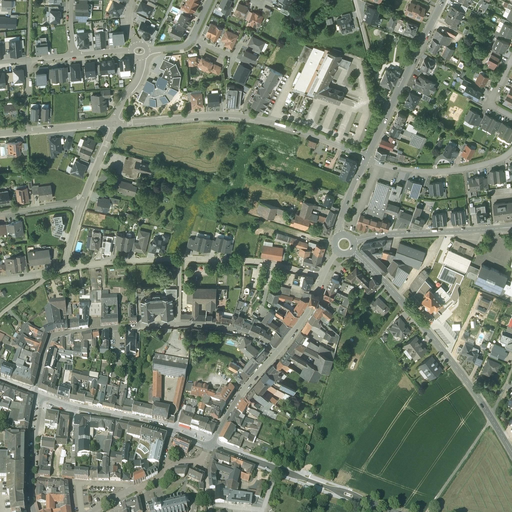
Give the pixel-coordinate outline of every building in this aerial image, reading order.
[(4,0),(1,0),(1,9),(10,9),(11,0),(4,0)] [(119,3),(113,0),(113,1),(108,11),(119,16),(124,5),(119,3)] [(197,5),(187,0),(184,6),(184,7),(190,10),(194,12),(197,5)] [(231,0),(221,0),(220,5),(223,7),(227,9),(229,5),(231,0)] [(295,0),(279,0),(279,2),(284,4),(283,7),(290,10),(292,6),(293,7),(295,0)] [(486,10),(489,3),(483,1),(483,0),(479,0),(479,1),(482,2),(480,7),(486,10)] [(147,4),(141,2),(137,10),(149,16),(153,7),(147,4)] [(416,4),(411,2),(409,5),(408,5),(405,11),(409,12),(408,14),(418,18),(418,16),(422,18),(425,12),(424,11),(425,8),(419,5),(420,4),(417,3),(416,4)] [(245,6),(238,3),(234,12),(237,13),(237,14),(240,15),(243,16),(246,9),(247,7),(245,6)] [(184,6),(182,5),(180,9),(183,11),(188,13),(190,10),(184,7),(184,6)] [(373,8),(367,6),(365,12),(368,13),(377,16),(379,10),(373,8)] [(458,10),(451,6),(448,13),(459,19),(462,12),(463,12),(458,10)] [(288,15),(290,10),(283,7),(281,11),(288,15)] [(58,10),(49,10),(49,11),(49,16),(49,21),(59,21),(59,20),(59,11),(59,10),(58,10)] [(256,13),(253,12),(252,13),(249,20),(249,21),(252,22),(251,24),(255,25),(255,24),(258,25),(263,16),(260,15),(260,14),(256,13)] [(377,16),(368,13),(365,19),(369,20),(377,23),(380,17),(377,16)] [(459,19),(448,13),(445,20),(452,24),(456,25),(459,19)] [(182,14),(181,14),(178,21),(187,26),(191,18),(190,18),(182,14)] [(141,22),(144,23),(146,18),(139,15),(137,20),(141,22)] [(397,18),(391,15),(387,25),(393,28),(396,21),(397,18)] [(350,16),(344,18),(344,17),(342,18),(342,17),(337,19),(338,24),(340,23),(342,32),(352,30),(348,17),(350,17),(350,16)] [(10,18),(0,17),(0,26),(15,28),(16,18),(10,18)] [(144,23),(141,22),(138,29),(144,32),(142,36),(149,39),(150,37),(154,29),(154,28),(144,23)] [(417,26),(408,22),(406,26),(404,31),(413,35),(414,35),(416,31),(415,31),(417,26)] [(511,26),(508,24),(503,22),(501,27),(511,32),(511,26)] [(217,26),(210,23),(209,26),(205,34),(205,35),(211,38),(217,26)] [(211,38),(216,41),(219,34),(222,28),(217,26),(211,38)] [(175,28),(173,27),(170,34),(180,39),(183,31),(175,28)] [(511,35),(511,32),(501,27),(499,31),(499,32),(503,34),(511,37),(511,35)] [(453,38),(437,30),(432,38),(441,42),(446,45),(448,46),(453,38)] [(123,31),(113,32),(113,38),(114,43),(124,42),(123,31)] [(87,32),(77,33),(78,43),(80,43),(80,47),(89,47),(88,41),(87,32)] [(103,32),(95,33),(97,48),(106,47),(105,40),(104,32),(103,32)] [(231,35),(228,33),(226,36),(227,37),(225,41),(226,42),(225,43),(226,46),(231,48),(237,35),(231,33),(231,35)] [(265,42),(252,36),(248,44),(255,48),(261,50),(265,42)] [(501,39),(496,37),(494,42),(506,48),(508,43),(501,39)] [(441,42),(432,38),(427,48),(436,52),(438,48),(438,49),(438,48),(440,46),(439,46),(440,45),(441,42)] [(19,39),(9,40),(10,49),(10,56),(21,55),(19,39)] [(46,42),(40,42),(40,45),(35,45),(36,53),(47,52),(47,49),(46,42)] [(506,48),(494,42),(492,46),(492,47),(496,49),(504,52),(506,48)] [(313,48),(305,45),(300,55),(304,57),(303,60),(306,62),(293,88),(308,93),(328,52),(324,50),(314,46),(313,48)] [(442,52),(441,55),(449,59),(451,56),(454,49),(448,46),(446,45),(445,47),(443,51),(442,52)] [(256,55),(245,50),(242,57),(243,57),(250,60),(253,62),(256,55)] [(328,52),(308,93),(339,103),(343,92),(329,87),(328,84),(337,64),(341,58),(340,57),(341,56),(340,56),(340,55),(329,52),(328,52)] [(499,57),(491,53),(487,60),(489,62),(488,65),(493,68),(494,66),(496,67),(498,63),(497,62),(499,58),(499,57)] [(196,56),(188,57),(189,65),(197,64),(196,63),(199,64),(201,59),(196,57),(196,56)] [(205,59),(201,57),(201,59),(199,64),(198,65),(206,68),(206,69),(209,71),(210,70),(211,68),(211,66),(212,64),(213,63),(209,61),(209,60),(205,59)] [(162,77),(168,80),(166,85),(178,90),(181,77),(174,63),(163,58),(159,69),(164,72),(162,77)] [(351,61),(341,58),(337,64),(347,69),(351,61)] [(129,59),(120,60),(121,67),(121,70),(130,69),(129,59)] [(114,60),(107,61),(108,73),(115,72),(114,63),(114,60)] [(428,62),(424,60),(420,69),(429,73),(433,63),(428,61),(428,62)] [(107,61),(100,61),(100,65),(101,73),(108,73),(107,61)] [(445,66),(436,61),(434,64),(444,69),(445,66)] [(94,62),(85,63),(86,76),(92,75),(91,72),(94,72),(94,65),(94,62)] [(79,63),(70,64),(71,71),(72,71),(73,80),(81,79),(79,63)] [(243,65),(239,63),(236,70),(247,75),(250,68),(243,65)] [(220,67),(214,64),(212,64),(211,66),(211,68),(210,70),(212,70),(211,71),(218,74),(221,69),(220,69),(220,67)] [(38,67),(39,72),(45,71),(45,75),(47,75),(47,70),(47,66),(38,67)] [(267,66),(257,84),(253,91),(253,92),(248,101),(264,110),(271,97),(275,89),(283,75),(267,66)] [(13,72),(14,81),(23,80),(22,69),(13,70),(13,72)] [(247,75),(236,70),(233,76),(238,78),(244,81),(247,75)] [(389,71),(386,70),(384,74),(383,74),(382,77),(380,82),(381,82),(380,83),(385,86),(386,84),(390,87),(391,85),(393,86),(400,72),(395,70),(394,71),(393,71),(393,72),(390,70),(389,71)] [(39,72),(35,72),(36,78),(35,78),(36,83),(46,83),(45,75),(45,71),(39,72)] [(488,77),(480,73),(476,81),(483,86),(488,77)] [(159,75),(156,82),(154,83),(147,80),(142,89),(137,100),(142,102),(147,103),(147,105),(156,106),(156,104),(160,103),(161,104),(169,101),(168,100),(171,96),(172,97),(178,90),(166,85),(168,80),(162,77),(159,75)] [(419,76),(418,79),(416,79),(415,79),(415,81),(415,82),(416,82),(414,86),(418,88),(429,93),(430,90),(433,92),(435,87),(432,85),(434,83),(419,76)] [(234,85),(226,85),(226,106),(240,107),(240,102),(242,90),(242,89),(238,89),(234,88),(234,87),(234,85)] [(469,86),(466,85),(463,92),(467,94),(468,95),(470,96),(471,96),(477,99),(481,92),(469,86)] [(419,97),(410,93),(410,92),(409,93),(410,93),(408,96),(406,100),(406,101),(404,104),(413,109),(414,109),(414,108),(415,105),(416,105),(417,101),(418,101),(417,101),(419,97)] [(191,94),(191,98),(192,107),(196,107),(198,107),(199,107),(202,106),(201,93),(191,94)] [(218,93),(208,94),(209,105),(213,105),(215,104),(215,105),(215,104),(219,104),(219,102),(219,95),(218,93)] [(101,95),(91,95),(92,102),(95,102),(96,110),(105,109),(104,96),(104,94),(101,95)] [(431,97),(423,94),(421,98),(428,102),(431,97)] [(16,104),(3,105),(4,114),(12,113),(17,113),(16,104)] [(38,107),(30,107),(30,119),(34,119),(38,119),(38,118),(38,107)] [(470,109),(467,114),(466,114),(465,116),(465,118),(474,123),(477,115),(478,113),(470,109)] [(398,113),(393,124),(401,127),(403,124),(406,116),(398,113)] [(482,118),(477,115),(474,123),(478,125),(481,121),(482,118)] [(483,122),(482,126),(487,129),(493,118),(487,115),(483,122)] [(499,121),(493,118),(487,129),(493,132),(495,128),(499,121)] [(401,127),(393,124),(389,131),(393,133),(393,134),(397,136),(400,137),(402,133),(402,132),(399,131),(401,127)] [(414,126),(408,124),(407,126),(406,129),(412,132),(414,126)] [(500,131),(498,135),(504,138),(510,127),(504,124),(500,131)] [(411,137),(411,138),(409,144),(415,146),(421,149),(427,139),(412,132),(406,129),(401,127),(399,131),(402,132),(402,133),(411,137)] [(56,138),(54,138),(53,138),(50,139),(51,152),(56,152),(61,151),(60,138),(56,138)] [(72,140),(67,138),(64,146),(69,148),(72,140)] [(388,141),(381,138),(380,144),(392,149),(394,143),(393,143),(394,142),(389,139),(388,141)] [(87,140),(84,139),(81,146),(92,150),(94,144),(87,140)] [(316,142),(307,139),(305,143),(315,147),(316,142)] [(21,141),(8,143),(9,154),(10,154),(13,154),(19,153),(18,146),(21,146),(21,143),(21,141)] [(448,143),(447,146),(446,146),(445,148),(446,149),(443,153),(450,156),(454,149),(455,147),(448,143)] [(467,145),(466,145),(463,152),(462,154),(466,156),(465,157),(469,159),(474,150),(471,149),(471,147),(467,145)] [(92,150),(81,146),(78,152),(81,153),(89,156),(89,157),(92,150)] [(386,152),(377,148),(374,156),(384,159),(385,156),(385,154),(386,152)] [(459,152),(454,149),(451,155),(456,157),(459,152)] [(405,155),(397,153),(395,157),(394,158),(398,159),(398,160),(403,162),(405,155)] [(395,157),(388,155),(387,156),(386,156),(385,156),(384,159),(397,163),(398,160),(398,159),(394,158),(395,157)] [(128,159),(126,158),(122,171),(127,173),(126,176),(137,178),(139,171),(133,169),(136,161),(128,159)] [(356,162),(346,158),(344,163),(344,164),(343,167),(339,175),(350,179),(356,163),(356,162)] [(87,165),(85,164),(79,162),(76,160),(73,167),(72,167),(70,172),(76,175),(77,174),(82,176),(87,165)] [(141,162),(136,161),(133,169),(139,171),(146,173),(146,171),(149,172),(151,165),(153,166),(153,165),(141,162)] [(474,177),(469,178),(470,190),(476,189),(476,187),(484,186),(483,178),(483,176),(474,177)] [(405,188),(408,188),(411,189),(414,182),(407,180),(405,188)] [(128,182),(121,181),(119,189),(123,190),(122,193),(126,194),(126,192),(134,194),(136,187),(137,186),(132,185),(127,184),(128,182)] [(377,181),(374,192),(373,191),(365,215),(381,220),(382,219),(383,214),(385,210),(387,203),(392,186),(377,181)] [(414,182),(411,189),(408,188),(407,193),(410,194),(417,196),(421,183),(414,181),(414,182)] [(396,187),(392,186),(389,197),(394,199),(395,196),(398,198),(402,185),(397,183),(396,187)] [(50,184),(38,186),(38,184),(37,184),(39,193),(40,199),(43,199),(43,198),(51,197),(50,184)] [(26,187),(21,188),(21,190),(16,191),(18,201),(28,200),(26,187)] [(0,191),(0,202),(8,201),(7,190),(0,191)] [(334,196),(326,193),(323,203),(331,205),(334,196)] [(109,199),(101,197),(101,199),(97,198),(95,209),(103,211),(102,211),(105,212),(105,211),(106,211),(109,201),(109,199)] [(309,202),(304,201),(299,214),(309,217),(310,213),(312,206),(313,204),(309,202)] [(277,207),(260,202),(256,213),(273,218),(275,212),(277,207)] [(509,202),(493,204),(495,218),(505,216),(506,217),(511,217),(509,202)] [(387,203),(385,210),(387,211),(397,214),(398,208),(399,207),(394,205),(387,203)] [(412,216),(409,223),(421,228),(425,219),(416,216),(417,215),(418,215),(419,211),(415,209),(415,210),(412,216)] [(331,210),(328,218),(318,215),(316,220),(318,220),(323,222),(324,222),(332,224),(337,212),(331,210)] [(402,212),(402,211),(399,218),(398,220),(409,224),(409,223),(412,216),(402,212)] [(481,211),(477,212),(477,220),(482,220),(482,221),(486,220),(485,211),(481,211)] [(299,214),(296,213),(294,218),(291,217),(289,223),(307,229),(309,222),(310,218),(309,217),(299,214)] [(365,215),(361,213),(357,225),(367,229),(368,225),(378,229),(381,220),(365,215)] [(54,231),(61,233),(62,234),(65,223),(63,222),(62,214),(54,215),(55,227),(54,231)] [(390,222),(382,219),(381,220),(378,229),(383,230),(384,229),(387,230),(390,222)] [(20,220),(15,221),(15,222),(11,222),(12,223),(12,228),(9,229),(10,231),(10,233),(14,232),(15,233),(16,234),(22,234),(20,220)] [(332,224),(324,222),(323,222),(323,224),(320,231),(325,233),(326,232),(329,233),(331,229),(330,229),(332,224)] [(101,232),(92,231),(92,236),(91,236),(90,248),(99,249),(100,237),(101,232)] [(140,243),(134,242),(133,245),(132,250),(145,252),(149,234),(139,231),(138,236),(142,237),(140,243)] [(297,240),(297,239),(276,232),(274,239),(295,246),(297,240)] [(162,239),(154,237),(153,243),(153,245),(153,247),(156,247),(156,249),(163,251),(166,240),(167,241),(169,236),(163,234),(162,239)] [(113,236),(107,235),(107,240),(111,240),(109,251),(105,251),(105,253),(110,254),(112,242),(113,236)] [(194,247),(200,249),(203,237),(196,235),(196,239),(194,247)] [(132,237),(125,236),(124,248),(129,249),(130,244),(130,242),(131,242),(131,238),(132,237)] [(224,238),(217,236),(216,240),(215,248),(221,250),(224,238)] [(209,238),(203,237),(200,249),(207,250),(209,239),(209,238)] [(196,239),(189,238),(187,245),(194,247),(196,239)] [(230,239),(224,238),(221,250),(228,251),(228,250),(229,243),(230,239)] [(308,244),(297,240),(295,246),(301,247),(307,249),(308,245),(308,244)] [(476,248),(462,242),(461,243),(455,240),(451,248),(450,248),(450,249),(471,259),(476,248)] [(369,242),(363,244),(363,245),(359,249),(366,255),(370,252),(367,249),(374,247),(373,242),(369,242)] [(395,254),(388,252),(382,251),(382,253),(381,257),(393,260),(387,268),(389,269),(395,276),(392,281),(399,286),(400,287),(412,266),(418,269),(425,252),(399,242),(395,254)] [(153,243),(150,243),(148,250),(155,252),(156,249),(156,247),(153,247),(153,245),(153,243)] [(322,244),(319,243),(319,245),(316,244),(315,247),(314,250),(312,249),(312,251),(322,254),(324,246),(321,246),(322,244)] [(277,247),(263,245),(261,257),(275,259),(277,247)] [(310,250),(308,257),(310,258),(312,251),(312,249),(314,250),(315,247),(308,245),(307,249),(310,250)] [(310,250),(301,247),(299,254),(304,256),(308,257),(310,250)] [(33,250),(27,251),(29,264),(47,262),(47,261),(50,260),(48,248),(46,248),(40,249),(33,250)] [(450,249),(448,249),(443,261),(445,262),(454,266),(466,271),(469,264),(471,259),(450,249)] [(322,254),(312,251),(310,258),(313,259),(320,261),(322,254)] [(387,268),(376,257),(377,256),(381,257),(382,253),(375,253),(371,253),(370,252),(366,255),(366,256),(385,274),(389,269),(387,268)] [(16,257),(10,258),(10,259),(7,260),(8,266),(11,266),(11,270),(17,269),(17,268),(16,257)] [(511,265),(511,278),(511,281),(506,279),(500,292),(503,293),(504,291),(511,294),(511,260),(510,264),(511,265)] [(441,285),(433,292),(442,302),(450,295),(456,281),(460,283),(464,275),(453,270),(454,266),(445,262),(439,276),(452,282),(449,289),(446,291),(441,285)] [(479,269),(469,264),(466,271),(468,272),(469,270),(477,274),(479,269)] [(489,268),(481,264),(479,269),(477,274),(474,279),(474,281),(482,285),(482,286),(491,290),(491,289),(500,292),(506,279),(507,276),(499,272),(499,271),(490,267),(489,268)] [(466,271),(454,266),(453,270),(464,275),(466,271)] [(369,282),(360,273),(361,272),(356,267),(347,277),(352,282),(356,278),(365,286),(364,287),(370,293),(375,288),(375,289),(379,284),(373,278),(369,282)] [(477,274),(469,270),(468,272),(466,276),(474,279),(477,274)] [(413,295),(424,279),(427,276),(421,272),(408,289),(413,295)] [(61,276),(64,292),(71,291),(67,274),(61,276)] [(313,278),(304,276),(304,280),(302,285),(302,286),(308,287),(310,288),(311,283),(312,284),(312,282),(313,282),(313,280),(313,279),(313,278)] [(331,277),(327,287),(335,291),(336,289),(337,286),(338,283),(339,281),(332,278),(331,277)] [(431,286),(424,279),(413,295),(419,301),(420,300),(430,310),(429,311),(435,318),(447,307),(442,302),(433,292),(429,288),(431,286)] [(301,298),(304,299),(307,292),(308,287),(302,286),(292,283),(291,288),(290,291),(294,292),(293,296),(301,298)] [(291,288),(278,285),(276,292),(280,292),(289,295),(290,291),(291,288)] [(327,287),(324,293),(325,294),(332,297),(334,298),(336,294),(337,292),(335,291),(327,287)] [(177,288),(166,288),(166,296),(167,296),(168,298),(172,298),(172,299),(174,299),(177,299),(177,288)] [(203,288),(193,288),(193,306),(198,307),(198,305),(198,301),(203,301),(203,288)] [(216,302),(216,288),(203,288),(203,301),(207,301),(215,302),(216,302)] [(216,288),(216,302),(226,302),(227,288),(216,288)] [(276,292),(270,290),(267,298),(275,301),(276,301),(277,301),(278,297),(280,292),(276,292)] [(101,298),(101,293),(90,293),(90,302),(89,311),(89,317),(88,318),(90,318),(101,317),(102,308),(101,308),(101,298)] [(315,295),(311,293),(311,294),(309,300),(308,302),(312,303),(316,304),(316,306),(317,306),(319,304),(317,302),(319,296),(315,295)] [(350,298),(344,295),(343,297),(345,298),(341,304),(347,307),(350,298)] [(442,302),(447,307),(455,300),(450,295),(442,302)] [(487,312),(492,300),(480,295),(475,307),(487,312)] [(166,296),(160,296),(160,297),(153,298),(153,297),(145,297),(145,300),(141,300),(142,320),(154,319),(154,309),(155,309),(156,311),(159,311),(159,309),(161,309),(161,318),(174,318),(172,299),(172,298),(168,298),(167,296),(166,296)] [(101,298),(101,308),(102,308),(107,308),(115,307),(117,307),(117,297),(109,298),(101,298)] [(304,299),(301,298),(299,301),(293,310),(299,315),(308,300),(304,299)] [(390,308),(378,298),(374,302),(371,306),(374,309),(376,307),(384,315),(390,308)] [(57,301),(49,302),(50,306),(52,315),(54,324),(59,324),(58,311),(57,301)] [(65,301),(57,301),(58,311),(63,311),(66,310),(66,307),(65,301)] [(90,302),(80,301),(80,306),(79,310),(79,311),(82,311),(89,311),(90,302)] [(232,318),(231,318),(229,323),(234,325),(237,317),(238,315),(239,312),(240,311),(243,306),(244,303),(238,301),(233,314),(232,318)] [(317,306),(313,313),(319,317),(324,322),(328,318),(332,314),(329,312),(327,309),(319,304),(317,306)] [(345,314),(347,307),(341,304),(340,304),(337,310),(345,314)] [(49,327),(44,330),(47,336),(54,332),(54,324),(52,315),(50,306),(46,309),(49,327)] [(198,307),(193,306),(193,314),(192,314),(192,320),(205,321),(206,315),(198,314),(198,307)] [(107,308),(102,308),(101,317),(101,320),(110,320),(110,318),(107,318),(107,308)] [(133,308),(128,308),(129,324),(137,323),(137,319),(133,319),(133,308)] [(212,308),(206,308),(206,314),(206,315),(205,321),(216,321),(216,317),(212,317),(212,308)] [(277,325),(270,320),(275,313),(274,313),(266,308),(258,319),(261,321),(271,327),(275,330),(276,331),(280,326),(277,325)] [(293,310),(290,309),(283,319),(285,320),(287,322),(292,325),(299,315),(293,310)] [(232,318),(222,316),(222,312),(222,310),(216,310),(216,317),(216,321),(221,322),(229,323),(231,318),(232,318)] [(313,313),(308,320),(313,323),(319,327),(321,324),(321,323),(320,323),(320,322),(318,321),(318,320),(319,317),(313,313)] [(89,317),(84,316),(83,320),(83,322),(81,322),(81,323),(79,323),(79,329),(88,328),(88,318),(89,317)] [(240,318),(237,317),(234,325),(241,328),(243,324),(243,323),(241,322),(239,322),(240,319),(240,318)] [(308,320),(301,331),(306,334),(309,328),(313,323),(308,320)] [(75,321),(70,322),(70,330),(79,329),(79,323),(79,322),(79,321),(77,321),(75,321)] [(245,321),(244,324),(243,324),(241,328),(248,331),(248,330),(252,324),(250,323),(245,321)] [(402,321),(397,325),(395,323),(393,324),(392,326),(389,329),(393,334),(399,335),(400,335),(401,337),(409,332),(409,329),(407,327),(406,327),(405,325),(405,324),(403,321),(402,321)] [(285,324),(283,323),(280,326),(276,331),(283,336),(292,325),(287,322),(285,324)] [(265,330),(252,323),(252,324),(248,330),(262,336),(264,332),(265,330)] [(325,331),(319,327),(313,323),(309,328),(320,335),(323,337),(325,331)] [(63,325),(59,325),(59,324),(54,324),(54,332),(67,331),(67,324),(64,325),(63,325)] [(36,330),(27,325),(19,336),(25,339),(30,332),(34,334),(36,330)] [(39,332),(36,330),(34,334),(39,337),(37,340),(40,341),(39,344),(44,346),(48,337),(46,336),(39,332)] [(272,337),(270,341),(271,342),(276,345),(283,336),(276,331),(275,333),(272,337)] [(301,331),(296,339),(301,342),(304,337),(306,334),(301,331)] [(334,335),(325,331),(323,337),(331,341),(333,336),(334,335)] [(484,339),(489,341),(492,333),(488,331),(484,339)] [(272,337),(264,332),(262,336),(270,341),(272,337)] [(511,336),(505,333),(502,332),(499,339),(506,342),(505,345),(506,346),(511,348),(511,336)] [(129,335),(126,335),(125,350),(130,350),(130,353),(136,353),(136,350),(136,343),(136,335),(133,335),(133,334),(129,333),(129,335)] [(92,334),(81,336),(82,342),(82,348),(82,351),(87,351),(87,343),(91,343),(92,342),(92,334)] [(25,339),(19,336),(12,348),(22,351),(23,351),(25,345),(25,344),(27,345),(35,348),(37,344),(27,340),(25,339)] [(251,340),(243,337),(241,343),(244,346),(246,347),(249,344),(251,340)] [(307,339),(304,337),(301,342),(300,342),(306,345),(309,340),(307,339)] [(415,337),(404,345),(409,352),(416,347),(414,344),(419,340),(418,341),(415,337)] [(10,344),(8,342),(9,340),(4,338),(1,343),(9,347),(10,344)] [(296,339),(287,349),(292,352),(294,349),(301,353),(303,349),(305,351),(308,346),(306,345),(300,342),(301,342),(296,339)] [(318,346),(309,340),(306,345),(308,346),(316,351),(318,346)] [(327,348),(319,345),(320,343),(318,346),(316,351),(318,352),(319,352),(319,351),(324,354),(327,348)] [(477,353),(471,350),(473,346),(472,346),(465,343),(461,352),(468,355),(468,357),(469,360),(474,362),(474,361),(477,355),(478,354),(477,353)] [(44,346),(39,344),(39,345),(37,344),(35,348),(34,351),(36,352),(35,355),(40,357),(44,346)] [(249,344),(246,347),(244,346),(241,350),(251,358),(253,355),(255,357),(259,352),(249,344)] [(418,349),(416,347),(409,352),(414,359),(425,350),(422,346),(423,345),(418,349)] [(316,351),(308,346),(305,351),(317,357),(313,364),(318,367),(323,370),(328,373),(332,359),(324,354),(319,352),(318,352),(316,351)] [(259,352),(255,357),(260,360),(269,350),(264,347),(259,352)] [(328,347),(327,348),(324,354),(332,359),(334,350),(328,347)] [(498,355),(504,358),(506,353),(497,349),(493,347),(490,352),(498,355)] [(82,348),(74,348),(74,353),(73,357),(82,359),(82,351),(82,348)] [(55,351),(50,349),(47,358),(44,370),(49,371),(50,368),(53,357),(54,353),(55,351)] [(287,349),(280,359),(285,362),(287,360),(289,361),(291,358),(297,361),(299,357),(292,352),(287,349)] [(18,350),(13,364),(17,365),(18,361),(21,355),(22,351),(18,350)] [(40,357),(32,355),(26,353),(27,353),(23,351),(22,351),(21,355),(25,356),(26,357),(32,359),(32,361),(33,362),(39,363),(40,357)] [(188,361),(153,355),(153,363),(187,369),(188,366),(188,361)] [(255,357),(253,355),(251,358),(246,364),(243,367),(242,368),(244,368),(250,372),(260,360),(255,357)] [(484,359),(477,355),(474,361),(481,365),(484,359)] [(307,361),(299,357),(297,361),(305,365),(307,361)] [(430,357),(420,365),(425,372),(432,367),(430,364),(435,360),(434,360),(433,361),(430,357)] [(500,363),(488,358),(482,372),(489,375),(492,368),(497,370),(500,363)] [(280,359),(276,365),(277,366),(278,367),(279,368),(281,365),(281,366),(286,370),(290,366),(285,362),(280,359)] [(237,364),(231,360),(228,366),(236,371),(239,365),(237,364)] [(305,365),(301,374),(308,376),(307,377),(317,380),(323,370),(318,367),(313,364),(307,361),(305,365)] [(187,369),(153,363),(153,374),(160,375),(164,376),(180,379),(181,379),(185,380),(187,369)] [(9,367),(4,366),(2,371),(0,376),(11,380),(15,370),(12,368),(13,367),(10,365),(9,367)] [(432,367),(425,372),(430,379),(441,370),(438,366),(439,366),(439,365),(434,369),(432,367)] [(33,366),(31,372),(27,371),(26,374),(36,377),(38,367),(33,366)] [(271,366),(266,371),(277,380),(278,379),(281,376),(281,375),(277,372),(280,369),(279,368),(278,367),(275,370),(271,366)] [(250,372),(244,368),(242,371),(240,374),(245,378),(250,372)] [(20,372),(16,382),(25,385),(33,388),(35,380),(36,377),(26,374),(25,378),(23,377),(25,370),(23,369),(21,369),(20,372)] [(15,370),(11,380),(16,382),(20,372),(15,370)] [(80,373),(72,371),(71,379),(72,379),(71,383),(71,389),(75,389),(76,381),(80,382),(80,381),(81,376),(82,374),(80,374),(80,373)] [(266,371),(261,377),(266,381),(268,378),(275,384),(283,387),(284,384),(285,384),(278,381),(277,380),(266,371)] [(245,378),(240,374),(238,372),(237,374),(235,376),(243,381),(245,378)] [(48,374),(44,373),(39,390),(47,394),(51,382),(52,380),(47,378),(48,374)] [(93,375),(90,374),(89,378),(88,383),(92,384),(97,384),(98,378),(99,376),(93,375)] [(261,377),(253,387),(261,393),(266,387),(269,383),(266,381),(261,377)] [(100,378),(98,378),(97,384),(97,385),(99,385),(102,386),(107,387),(108,380),(100,378)] [(180,379),(174,405),(177,413),(185,380),(181,379),(180,379)] [(112,381),(108,380),(107,387),(104,397),(103,404),(104,404),(104,405),(105,401),(109,402),(110,398),(116,400),(117,396),(118,393),(120,383),(112,381)] [(51,382),(47,394),(58,398),(59,392),(56,391),(56,390),(54,389),(54,388),(55,388),(56,383),(55,383),(51,382)] [(277,388),(269,383),(266,387),(274,392),(277,388)] [(89,395),(89,398),(86,398),(84,405),(93,407),(95,400),(97,387),(97,385),(97,384),(92,384),(92,386),(91,391),(89,391),(89,395)] [(296,389),(284,384),(283,387),(294,392),(296,389)] [(198,387),(194,386),(193,386),(191,395),(204,399),(205,396),(206,397),(207,392),(208,389),(202,388),(202,387),(199,386),(198,387)] [(17,391),(5,387),(3,393),(3,394),(5,395),(3,399),(10,402),(13,402),(14,399),(17,391)] [(63,388),(61,387),(59,392),(58,398),(69,402),(70,395),(71,390),(68,389),(64,387),(63,388)] [(253,387),(246,394),(253,399),(255,396),(258,398),(265,403),(269,399),(262,393),(261,393),(253,387)] [(228,392),(223,388),(217,396),(215,400),(221,402),(226,405),(235,391),(230,388),(228,392)] [(278,389),(277,388),(274,392),(274,393),(282,398),(284,393),(278,389)] [(75,389),(71,389),(71,390),(70,395),(69,402),(77,403),(78,395),(75,395),(76,389),(75,389)] [(27,395),(17,391),(14,399),(22,402),(22,400),(22,399),(26,400),(27,395)] [(120,402),(117,402),(116,407),(115,407),(114,411),(123,413),(125,405),(126,396),(127,393),(122,392),(121,395),(122,395),(121,399),(120,399),(120,402)] [(82,394),(79,393),(78,395),(77,403),(84,405),(86,398),(86,395),(82,394)] [(246,394),(241,402),(249,408),(251,405),(257,410),(261,405),(256,401),(253,399),(246,394)] [(34,398),(27,395),(26,400),(26,401),(22,400),(22,402),(21,402),(24,403),(23,405),(22,408),(31,410),(34,398)] [(98,400),(95,400),(93,407),(102,409),(103,404),(104,397),(100,396),(99,396),(98,400)] [(116,400),(110,398),(109,402),(105,401),(104,405),(104,404),(103,404),(102,409),(103,409),(114,411),(115,407),(116,400)] [(269,399),(265,403),(263,406),(267,409),(272,402),(269,399)] [(10,402),(10,403),(10,405),(9,408),(9,409),(20,410),(21,408),(20,408),(21,405),(19,404),(13,402),(10,402)] [(127,405),(125,405),(123,413),(132,414),(134,407),(133,407),(134,403),(129,402),(129,404),(128,406),(127,405)] [(220,404),(217,403),(217,404),(214,403),(213,405),(209,403),(208,404),(207,407),(208,407),(211,409),(212,408),(221,413),(226,405),(221,402),(220,404)] [(241,402),(235,412),(242,417),(245,411),(249,413),(250,411),(248,409),(249,408),(241,402)] [(146,407),(134,405),(134,407),(132,414),(152,418),(154,409),(148,408),(146,407)] [(157,406),(154,406),(154,409),(152,418),(167,422),(168,416),(170,409),(169,409),(157,406)] [(190,409),(184,407),(179,425),(191,428),(194,418),(195,414),(195,411),(190,409)] [(22,408),(21,408),(20,410),(18,424),(21,424),(23,424),(28,425),(31,410),(22,408)] [(221,413),(212,408),(211,409),(211,410),(212,411),(210,416),(218,420),(221,413)] [(20,410),(9,409),(9,411),(12,412),(11,415),(10,421),(9,421),(8,426),(13,427),(13,423),(18,424),(20,410)] [(235,412),(231,419),(235,420),(236,418),(243,422),(245,418),(242,417),(235,412)] [(59,415),(47,413),(45,426),(50,427),(58,428),(58,421),(59,415)] [(90,419),(80,418),(79,423),(80,423),(80,427),(80,430),(90,430),(90,419)] [(196,419),(194,418),(191,428),(198,431),(202,420),(196,419)] [(231,419),(230,421),(227,426),(232,428),(234,425),(234,424),(235,424),(240,427),(243,422),(236,418),(235,420),(231,419)] [(105,421),(91,419),(90,419),(90,430),(93,430),(100,431),(101,431),(105,432),(105,428),(108,429),(109,421),(105,421)] [(202,421),(202,420),(198,431),(205,433),(208,424),(209,421),(209,420),(206,419),(204,421),(202,421)] [(130,425),(117,423),(116,428),(121,429),(128,430),(127,435),(127,436),(131,437),(140,439),(144,428),(130,425)] [(210,425),(208,424),(205,433),(212,435),(215,427),(210,425)] [(227,426),(219,441),(227,444),(239,449),(243,439),(244,437),(243,437),(234,434),(235,432),(234,431),(235,429),(232,428),(227,426)] [(58,428),(50,427),(48,441),(56,442),(56,438),(58,428)] [(140,439),(138,447),(137,447),(135,454),(136,454),(146,456),(147,450),(150,450),(151,447),(153,447),(154,443),(155,438),(157,438),(159,433),(144,428),(140,439)] [(23,431),(19,430),(19,431),(19,436),(6,436),(6,439),(6,450),(11,450),(11,456),(0,455),(0,478),(8,479),(8,466),(24,466),(24,463),(25,463),(25,434),(26,430),(23,430),(23,431)] [(90,430),(80,430),(80,437),(79,446),(79,454),(80,454),(89,453),(90,438),(90,430)] [(165,435),(159,433),(157,438),(155,438),(154,443),(157,444),(164,446),(167,437),(165,435)] [(257,439),(256,438),(254,438),(249,436),(247,441),(255,444),(257,439)] [(175,440),(172,448),(187,454),(191,445),(176,438),(175,440)] [(48,441),(43,440),(41,450),(47,451),(53,452),(54,452),(55,446),(56,442),(48,441)] [(112,442),(106,442),(104,455),(105,455),(109,456),(112,442)] [(164,446),(157,444),(156,448),(153,447),(151,447),(150,450),(147,450),(146,456),(136,454),(136,455),(138,456),(140,458),(142,461),(142,464),(147,463),(152,464),(154,464),(159,465),(164,446)] [(60,446),(55,446),(54,452),(53,452),(52,455),(61,456),(62,453),(62,446),(60,446)] [(224,456),(214,452),(210,463),(215,464),(216,461),(221,463),(224,456)] [(231,459),(224,456),(221,463),(222,463),(223,463),(229,465),(230,463),(231,459)] [(245,464),(234,460),(233,464),(234,464),(240,467),(241,467),(243,468),(245,464)] [(104,471),(98,471),(98,481),(109,481),(109,462),(109,461),(105,461),(105,462),(104,462),(104,471)] [(215,464),(210,463),(208,471),(215,473),(216,473),(217,472),(217,471),(222,472),(223,467),(215,464)] [(147,467),(141,467),(141,469),(143,474),(146,481),(157,474),(158,474),(159,465),(154,464),(154,468),(154,469),(147,473),(147,471),(147,467)] [(24,466),(8,466),(8,479),(8,495),(10,495),(24,496),(24,486),(25,486),(25,476),(25,466),(24,466)] [(70,468),(63,467),(62,478),(75,480),(75,474),(72,474),(72,471),(70,471),(70,468)] [(231,470),(223,467),(222,472),(231,475),(229,480),(237,482),(238,478),(240,473),(238,472),(231,470)] [(47,468),(39,468),(38,476),(50,477),(50,468),(47,468)] [(205,476),(192,470),(188,478),(199,484),(201,485),(201,483),(205,476)] [(98,471),(89,471),(89,474),(89,481),(98,481),(98,471)] [(215,473),(208,471),(208,477),(210,489),(215,489),(216,489),(215,485),(217,485),(217,484),(215,473)] [(78,473),(75,472),(75,474),(75,480),(89,481),(89,474),(78,473)] [(116,473),(110,473),(110,481),(123,482),(123,475),(120,475),(120,473),(116,473)] [(248,476),(240,473),(238,478),(248,481),(250,476),(248,476)] [(138,477),(134,478),(134,486),(146,481),(143,474),(138,477)] [(256,492),(247,490),(247,495),(247,496),(252,497),(260,498),(264,482),(260,481),(256,492)] [(229,482),(226,482),(225,484),(225,489),(224,492),(237,494),(239,485),(236,484),(229,482)] [(43,488),(37,487),(37,498),(46,498),(47,492),(43,492),(43,488)] [(216,489),(215,489),(216,489),(215,502),(215,503),(217,502),(236,505),(236,504),(237,498),(237,494),(224,492),(225,489),(216,489)] [(68,490),(61,490),(61,492),(60,492),(61,496),(61,498),(69,498),(68,490)] [(252,497),(247,496),(247,495),(237,494),(237,498),(236,504),(251,506),(252,497)] [(24,496),(10,495),(12,510),(11,511),(25,511),(25,509),(25,507),(25,506),(25,505),(25,503),(24,502),(24,501),(24,496)] [(156,504),(153,504),(153,503),(152,503),(152,504),(148,505),(147,505),(146,506),(147,506),(148,508),(147,508),(146,509),(146,511),(147,511),(148,511),(188,511),(188,510),(187,509),(188,507),(190,507),(190,506),(188,506),(188,504),(189,503),(188,502),(187,503),(185,502),(186,501),(185,500),(184,502),(183,502),(182,498),(182,497),(181,498),(178,499),(178,497),(177,497),(177,499),(175,499),(174,498),(173,498),(174,500),(171,500),(171,499),(170,499),(170,500),(168,501),(167,499),(166,500),(167,501),(164,502),(164,500),(163,500),(163,502),(161,503),(160,501),(159,501),(160,503),(157,503),(157,502),(156,502),(156,504)] [(52,498),(46,498),(47,502),(47,509),(46,509),(46,511),(50,511),(53,511),(53,510),(53,503),(57,503),(57,498),(56,498),(52,498)] [(61,498),(60,498),(60,503),(64,503),(65,506),(65,510),(70,508),(69,498),(61,498)] [(142,511),(139,500),(134,501),(135,506),(136,510),(136,511),(142,511)] [(134,501),(122,506),(123,511),(131,511),(131,507),(135,506),(134,501)] [(41,503),(37,503),(38,511),(46,511),(46,509),(42,510),(41,503)]
